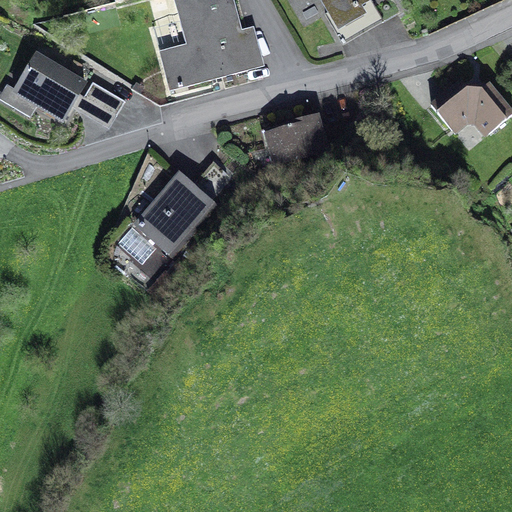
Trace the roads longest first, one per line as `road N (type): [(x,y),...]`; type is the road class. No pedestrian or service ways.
road 1 (residential): [(1,192),(301,93)]
road 2 (residential): [(301,93),(470,40),(511,18)]
